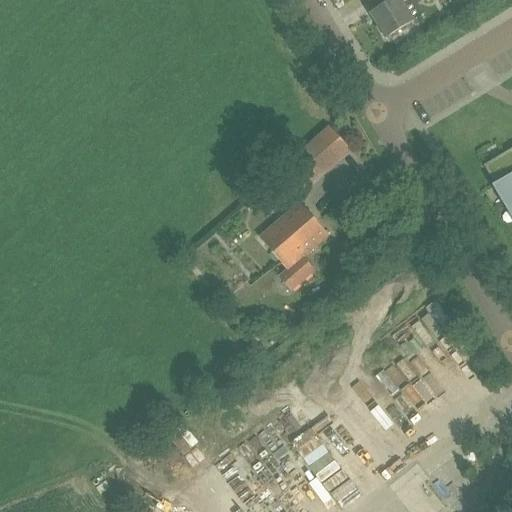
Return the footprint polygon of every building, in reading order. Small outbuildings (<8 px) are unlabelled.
[(401,0),(392,0),(372,13),(387,36),(414,20),(401,0)] [(331,129),(284,171),(302,190),(348,148),(331,129)] [(511,148),(483,166),(494,185),(492,186),(501,202),(505,208),(511,219),(511,148)] [(275,254),(314,218),(300,202),(260,238),(275,254)] [(329,235),(314,218),(275,254),(288,269),(279,277),(291,290),(315,269),(304,257),(329,235)] [(303,450),(319,475),(338,463),(322,438),(303,450)]
